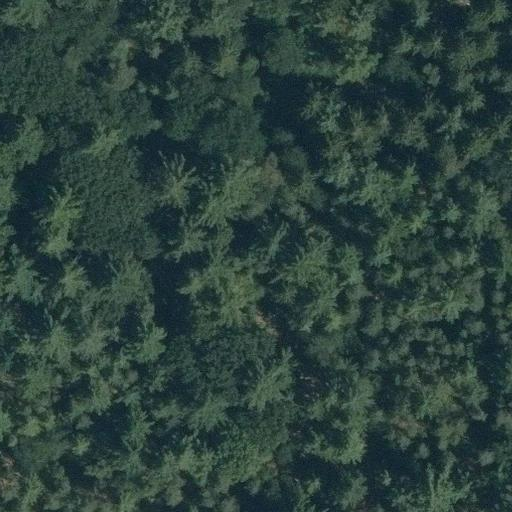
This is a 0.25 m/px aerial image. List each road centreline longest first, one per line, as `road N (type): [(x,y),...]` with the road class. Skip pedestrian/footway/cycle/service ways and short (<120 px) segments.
road 1 (track): [(147,255),(318,511)]
road 2 (track): [(0,35),(147,255)]
